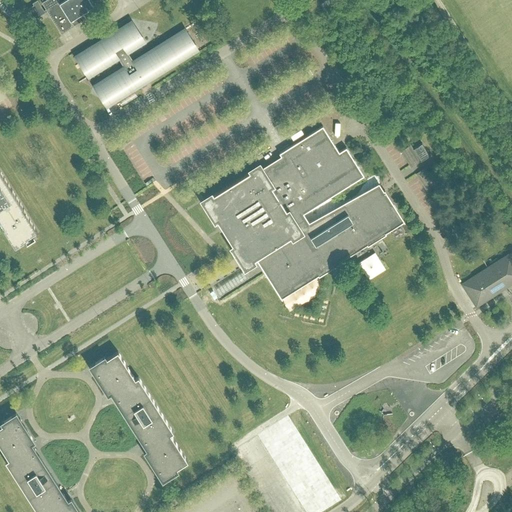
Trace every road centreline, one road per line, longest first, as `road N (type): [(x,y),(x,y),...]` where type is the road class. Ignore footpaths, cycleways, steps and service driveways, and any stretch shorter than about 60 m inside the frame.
road 1 (unclassified): [(511,336),(334,511)]
road 2 (unclassified): [(372,511),(511,373)]
